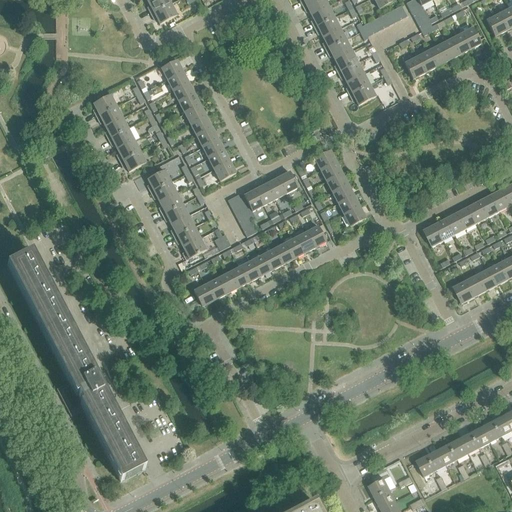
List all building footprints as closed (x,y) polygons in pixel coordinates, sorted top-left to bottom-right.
[(150,16),(165,8),(171,6),(167,0),(154,0),(148,4),(151,10),(148,11),(150,16)] [(311,17),(327,9),(322,0),(316,0),(302,8),(305,13),(308,11),(311,17)] [(372,0),(378,11),(383,8),(395,3),(393,0),(372,0)] [(411,16),(422,10),(420,8),(416,0),(415,0),(406,5),(411,16)] [(165,8),(150,16),(153,21),(156,19),(160,26),(177,17),(171,6),(165,8)] [(396,11),(401,21),(407,18),(401,8),(396,11)] [(314,30),(333,20),(327,9),(311,17),(314,24),(311,25),(314,30)] [(422,10),(411,16),(414,20),(424,15),(422,10)] [(390,13),(396,24),(401,21),(396,11),(390,13)] [(497,17),(506,33),(511,29),(511,16),(509,11),(497,17)] [(384,16),(390,27),(396,24),(390,13),(384,16)] [(416,25),(426,19),(424,15),(414,20),(416,25)] [(379,19),(384,30),(390,27),(384,16),(379,19)] [(506,33),(497,17),(486,23),(494,39),(506,33)] [(373,22),(379,33),(384,30),(379,19),(373,22)] [(419,29),(429,24),(428,22),(426,19),(416,25),(419,29)] [(323,40),(339,31),(333,20),(314,30),(316,35),(319,33),(323,40)] [(367,25),(373,36),(379,33),(373,22),(367,25)] [(431,28),(430,25),(429,24),(419,29),(421,33),(428,30),(431,28)] [(361,28),(364,33),(367,39),(373,36),(367,25),(361,28)] [(436,26),(431,28),(428,30),(431,34),(438,30),(436,26)] [(421,33),(421,34),(423,38),(431,34),(428,30),(421,33)] [(461,36),(469,52),(480,46),(472,30),(461,36)] [(326,53),(345,42),(339,31),(323,40),(326,46),(323,48),(326,53)] [(368,40),(367,39),(364,33),(360,35),(364,42),(368,40)] [(418,36),(410,40),(412,44),(420,40),(418,36)] [(449,42),(458,58),(469,52),(461,36),(449,42)] [(335,62),(351,54),(345,42),(326,53),(328,57),(331,56),(335,62)] [(407,42),(399,46),(401,50),(409,46),(407,42)] [(438,48),(446,64),(458,58),(449,42),(438,48)] [(372,57),(376,55),(372,47),(368,50),(372,57)] [(427,54),(435,69),(446,64),(438,48),(427,54)] [(337,75),(357,65),(351,54),(335,62),(338,69),(335,70),(337,75)] [(416,60),(424,75),(435,69),(427,54),(416,60)] [(376,55),(372,57),(376,65),(380,63),(376,55)] [(424,75),(416,60),(404,66),(413,81),(424,75)] [(167,82),(183,74),(177,62),(161,71),(167,82)] [(346,85),(363,76),(357,65),(337,75),(340,80),(343,78),(346,85)] [(383,80),(388,77),(384,70),(379,72),(383,80)] [(183,74),(167,82),(173,93),(188,85),(183,74)] [(349,98),(369,87),(363,76),(346,85),(350,91),(346,93),(349,98)] [(388,77),(383,80),(387,88),(392,85),(388,77)] [(188,85),(173,93),(179,104),(194,96),(188,85)] [(369,87),(349,98),(351,102),(355,101),(358,108),(375,99),(369,87)] [(143,95),(147,102),(151,100),(147,93),(143,95)] [(194,96),(179,104),(184,116),(200,108),(194,96)] [(96,119),(116,108),(110,97),(93,106),(97,113),(94,115),(96,119)] [(105,129),(122,120),(116,108),(96,119),(99,124),(102,122),(105,129)] [(200,108),(184,116),(190,127),(206,119),(200,108)] [(206,119),(190,127),(196,138),(212,130),(206,119)] [(122,120),(105,129),(108,135),(105,137),(108,142),(128,131),(122,120)] [(161,128),(165,136),(169,133),(165,126),(161,128)] [(196,138),(203,151),(219,143),(212,130),(196,138)] [(128,131),(108,142),(110,146),(113,145),(117,151),(134,142),(128,131)] [(134,142),(117,151),(120,158),(117,159),(120,164),(140,154),(134,142)] [(210,165),(226,157),(219,143),(203,151),(210,165)] [(320,172),(336,164),(330,153),(314,161),(320,172)] [(140,154),(120,164),(122,169),(125,167),(129,174),(146,165),(140,154)] [(215,174),(231,166),(226,157),(210,165),(215,174)] [(336,164),(320,172),(326,184),(342,175),(336,164)] [(231,166),(215,174),(220,183),(236,175),(231,166)] [(150,194),(170,184),(164,172),(147,181),(151,188),(148,190),(150,194)] [(278,180),(286,196),(297,190),(289,174),(278,180)] [(342,175),(326,184),(332,195),(348,187),(342,175)] [(286,196),(278,180),(267,186),(275,202),(286,196)] [(170,184),(150,194),(153,199),(156,198),(159,204),(176,195),(170,184)] [(275,202),(267,186),(255,192),(263,207),(275,202)] [(348,187),(332,195),(338,206),(354,198),(348,187)] [(511,187),(503,192),(511,207),(511,206),(511,187)] [(196,199),(200,197),(196,189),(192,191),(196,199)] [(263,207),(255,192),(244,198),(252,213),(263,207)] [(492,198),(500,213),(511,207),(503,192),(492,198)] [(176,195),(159,204),(162,211),(159,212),(162,217),(182,206),(176,195)] [(200,197),(196,199),(200,207),(204,204),(200,197)] [(230,208),(241,202),(240,201),(238,197),(227,203),(230,208)] [(354,198),(338,206),(344,217),(359,209),(354,198)] [(480,204),(489,219),(500,213),(492,198),(480,204)] [(244,199),(240,201),(241,202),(243,207),(245,211),(250,209),(244,199)] [(233,213),(243,207),(241,202),(230,208),(233,213)] [(469,210),(477,225),(489,219),(480,204),(469,210)] [(182,206),(162,217),(164,222),(167,220),(171,227),(188,218),(182,206)] [(236,218),(246,213),(245,211),(243,207),(233,213),(236,218)] [(359,209),(344,217),(350,229),(365,221),(359,209)] [(309,210),(301,215),(303,219),(311,215),(309,210)] [(458,216),(466,231),(477,225),(469,210),(458,216)] [(208,222),(212,220),(208,212),(204,214),(208,222)] [(238,223),(249,218),(246,213),(236,218),(238,223)] [(320,216),(324,223),(328,221),(324,214),(320,216)] [(298,216),(290,220),(292,225),(300,221),(298,216)] [(447,222),(455,237),(466,231),(458,216),(447,222)] [(188,218),(171,227),(174,233),(171,235),(174,240),(194,229),(188,218)] [(241,229),(252,223),(249,218),(238,223),(241,229)] [(212,220),(208,222),(212,229),(216,227),(212,220)] [(287,222),(279,226),(281,230),(289,226),(287,222)] [(435,227),(443,243),(455,237),(447,222),(435,227)] [(244,234),(254,229),(252,223),(241,229),(244,234)] [(443,243),(435,227),(424,233),(432,249),(443,243)] [(276,228),(268,232),(270,236),(278,232),(276,228)] [(194,229),(174,240),(176,244),(179,243),(183,249),(200,240),(194,229)] [(246,239),(257,234),(254,229),(244,234),(246,239)] [(306,235),(314,250),(326,244),(318,229),(306,235)] [(218,240),(222,238),(218,231),(214,233),(218,240)] [(264,234),(256,238),(259,242),(266,238),(264,234)] [(295,241),(303,256),(314,250),(306,235),(295,241)] [(222,238),(218,240),(215,242),(217,247),(228,242),(225,237),(222,238)] [(253,239),(245,244),(248,248),(255,244),(253,239)] [(200,240),(183,249),(186,256),(183,257),(186,262),(206,252),(200,240)] [(284,246),(292,262),(303,256),(295,241),(284,246)] [(220,253),(230,248),(228,242),(217,247),(220,253)] [(241,246),(234,250),(236,254),(244,250),(241,246)] [(272,252),(281,268),(292,262),(284,246),(272,252)] [(230,251),(222,255),(225,260),(232,256),(230,251)] [(261,258),(269,274),(281,268),(272,252),(261,258)] [(145,470),(96,377),(32,254),(29,255),(9,265),(9,266),(7,267),(69,386),(59,391),(72,416),(82,410),(120,483),(122,482),(123,483),(137,475),(140,473),(143,472),(142,472),(145,470)] [(219,257),(211,261),(213,266),(221,261),(219,257)] [(250,264),(258,279),(269,274),(261,258),(250,264)] [(467,261),(460,265),(462,269),(469,265),(467,261)] [(511,264),(510,261),(499,267),(507,282),(511,279),(511,264)] [(208,263),(200,267),(202,271),(210,267),(208,263)] [(238,270),(247,285),(258,279),(250,264),(238,270)] [(499,267),(488,273),(496,288),(507,282),(499,267)] [(197,269),(189,273),(191,277),(199,273),(197,269)] [(227,275),(235,291),(247,285),(238,270),(227,275)] [(488,273),(476,279),(484,294),(496,288),(488,273)] [(216,281),(224,297),(235,291),(227,275),(216,281)] [(476,279),(465,284),(473,300),(484,294),(476,279)] [(224,297),(216,281),(208,285),(205,287),(213,303),(224,297)] [(465,284),(454,290),(462,306),(473,300),(465,284)] [(205,287),(194,293),(198,302),(202,309),(213,303),(205,287)] [(202,309),(198,302),(186,308),(190,315),(202,309)] [(511,433),(511,431),(505,418),(494,424),(502,439),(511,433)] [(502,439),(494,424),(483,429),(491,445),(502,439)] [(491,445),(483,429),(472,435),(480,451),(491,445)] [(480,451),(472,435),(461,441),(469,456),(480,451)] [(469,456),(461,441),(449,447),(458,462),(469,456)] [(458,462),(449,447),(438,452),(447,468),(458,462)] [(447,468),(438,452),(427,458),(436,474),(447,468)] [(436,474),(427,458),(416,464),(425,480),(436,474)] [(375,500),(390,492),(384,481),(369,489),(375,500)] [(379,508),(380,511),(396,503),(390,492),(375,500),(376,504),(379,508)] [(400,511),(399,508),(396,503),(380,511),(400,511)]
